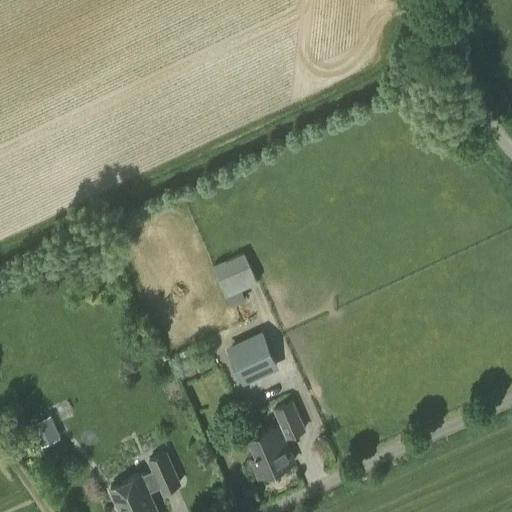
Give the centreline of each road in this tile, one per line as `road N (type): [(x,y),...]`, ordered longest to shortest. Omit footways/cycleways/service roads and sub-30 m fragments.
road 1 (unknown): [(511,386),(233,511)]
road 2 (unclassified): [(511,132),(457,52),(454,0)]
